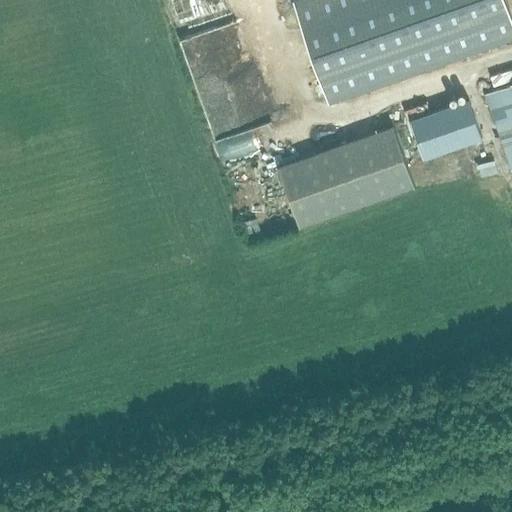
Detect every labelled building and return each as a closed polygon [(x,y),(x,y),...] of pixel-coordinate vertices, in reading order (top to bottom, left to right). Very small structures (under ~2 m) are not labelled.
[(293,0),(329,100),(511,36),(511,16),(506,0),(293,0)] [(175,63),(167,31),(146,37),(150,52),(138,55),(143,72),(175,63)] [(511,57),(490,62),(492,73),(511,69),(511,57)] [(511,82),(485,92),(511,168),(511,167),(511,82)] [(169,109),(171,108),(174,122),(187,120),(180,90),(165,93),(169,109)] [(468,98),(411,118),(425,156),(481,136),(468,98)] [(395,124),(281,166),(302,223),(415,181),(395,124)] [(479,162),(496,158),(494,148),(477,152),(479,162)] [(242,151),(227,154),(237,199),(251,196),(244,168),(246,167),(242,151)]
